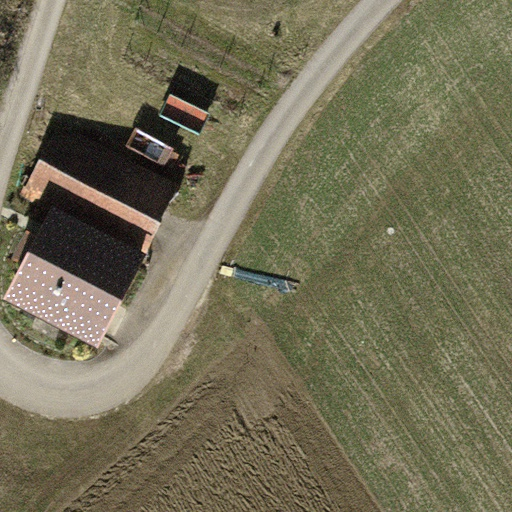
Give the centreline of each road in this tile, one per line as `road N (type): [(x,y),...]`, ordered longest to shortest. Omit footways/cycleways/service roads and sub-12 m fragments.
road 1 (track): [(0,359),(22,378),(76,389),(129,372),(151,352),(286,118),(384,0)]
road 2 (track): [(51,0),(0,159)]
